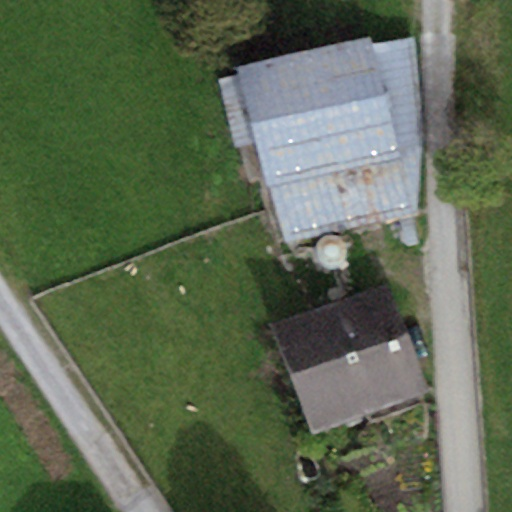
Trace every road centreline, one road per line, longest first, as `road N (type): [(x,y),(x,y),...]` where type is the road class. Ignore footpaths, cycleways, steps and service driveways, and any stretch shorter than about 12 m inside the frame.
road 1 (track): [(466,511),(439,0)]
road 2 (track): [(143,511),(0,293)]
